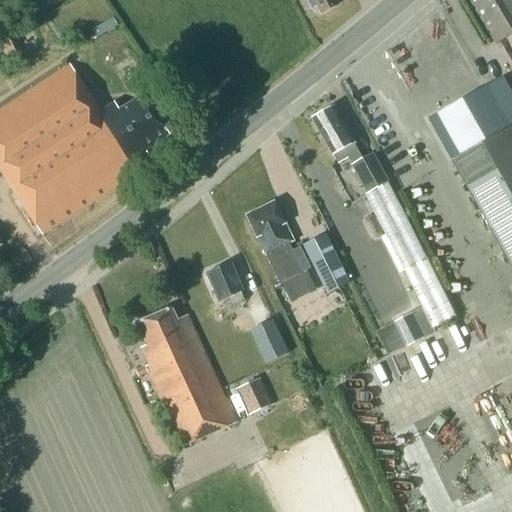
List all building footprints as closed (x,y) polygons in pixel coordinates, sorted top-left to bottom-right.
[(336,6),(333,1),(334,0),(306,0),(311,9),(316,7),(320,15),(336,6)] [(511,32),(511,0),(468,0),(494,43),(511,32)] [(13,31),(0,36),(0,38),(9,60),(23,54),(13,31)] [(140,77),(130,63),(117,72),(126,86),(140,77)] [(0,110),(0,173),(40,236),(133,176),(130,172),(150,159),(145,151),(167,137),(143,99),(119,114),(113,106),(98,115),(68,67),(0,110)] [(485,87),(437,114),(461,157),(452,162),(511,270),(511,131),(511,129),(511,128),(511,93),(503,78),(485,87)] [(353,166),(368,194),(364,196),(385,237),(383,238),(401,275),(425,263),(386,186),(371,157),(362,162),(332,110),(312,121),(337,165),(350,158),(354,166),(353,166)] [(274,203),(247,216),(251,225),(278,284),(311,269),(301,246),(292,250),(289,243),(291,242),(283,225),(274,203)] [(382,234),(375,219),(374,217),(371,216),(368,217),(365,219),(364,222),(365,225),(371,236),(373,238),(376,239),(379,239),(381,237),(382,234)] [(240,294),(243,293),(230,264),(205,275),(219,304),(228,300),(231,308),(244,303),(240,294)] [(458,320),(426,264),(405,276),(437,332),(458,320)] [(249,325),(270,316),(262,297),(250,303),(251,306),(243,310),(249,325)] [(187,319),(176,324),(170,312),(137,327),(147,348),(142,350),(150,368),(137,374),(139,380),(149,376),(182,450),(236,426),(187,319)] [(410,312),(393,321),(405,346),(423,338),(410,312)] [(398,359),(406,377),(453,357),(445,338),(398,359)] [(263,379),(237,390),(248,417),(275,405),(263,379)]
